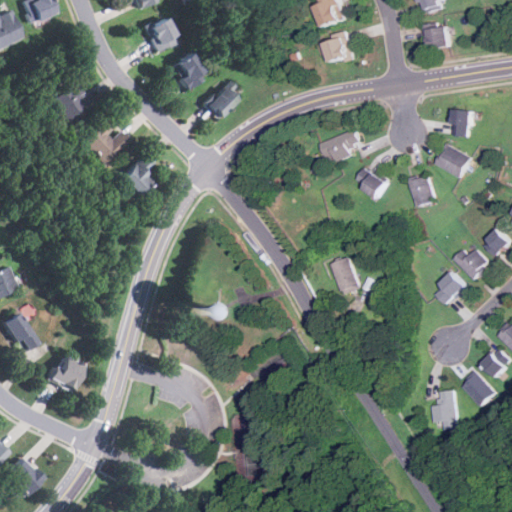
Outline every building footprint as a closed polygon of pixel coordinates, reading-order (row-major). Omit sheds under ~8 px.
[(28,0),(21,3),(29,21),(54,10),(50,0),(28,0)] [(318,4),(325,25),(349,17),(343,0),(325,0),(326,1),(318,4)] [(450,5),(448,0),(426,0),(429,11),(450,5)] [(0,46),(22,36),(10,8),(0,12),(0,46)] [(178,41),(166,13),(143,23),(154,51),(178,41)] [(431,47),(455,45),(454,20),(429,22),(431,47)] [(357,56),(348,31),(327,39),(335,63),(357,56)] [(208,70),(188,49),(169,68),(189,88),(208,70)] [(64,124),(90,105),(73,81),(47,100),(64,124)] [(236,96),(220,83),(202,105),(218,119),(236,96)] [(455,133),(473,136),(478,110),(460,107),(455,133)] [(80,141),(103,165),(128,141),(115,128),(114,129),(104,118),(80,141)] [(356,154),(353,145),(364,140),(359,128),(323,143),(328,155),(336,152),(340,161),(356,154)] [(461,178),(475,158),(451,142),(438,161),(461,178)] [(119,177),(137,195),(152,180),(144,172),(153,163),(143,153),(119,177)] [(393,182),(368,165),(358,180),(383,197),(393,182)] [(419,206),(438,201),(429,173),(411,178),(419,206)] [(487,244),(500,258),(511,246),(511,235),(504,227),(487,244)] [(478,280),(494,264),(480,249),(473,256),(467,250),(457,259),(478,280)] [(334,263),(345,295),(363,288),(352,257),(334,263)] [(0,295),(17,288),(6,261),(0,263),(0,295)] [(472,284),(458,271),(438,292),(452,306),(472,284)] [(205,316),(225,328),(236,308),(216,296),(205,316)] [(38,340),(16,312),(1,323),(23,352),(38,340)] [(511,328),(510,326),(501,335),(511,346),(511,328)] [(498,378),(511,366),(498,350),(484,362),(498,378)] [(57,367),(52,365),(45,379),(71,392),(84,365),(62,355),(57,367)] [(498,393),(479,373),(465,386),(483,406),(498,393)] [(443,404),(435,405),(436,421),(446,421),(446,430),(460,428),(456,390),(442,391),(443,404)] [(22,496),(41,478),(21,457),(7,470),(13,476),(8,481),(22,496)]
